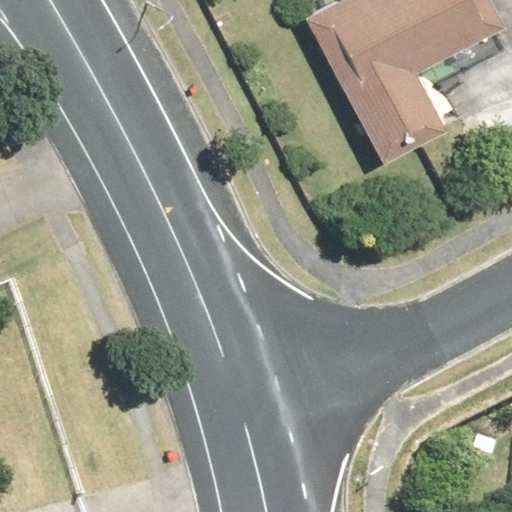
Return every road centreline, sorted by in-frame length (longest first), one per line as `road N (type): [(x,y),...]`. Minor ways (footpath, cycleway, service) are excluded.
road 1 (residential): [(60,0),(191,244),(251,431)]
road 2 (residential): [(511,288),(251,431)]
